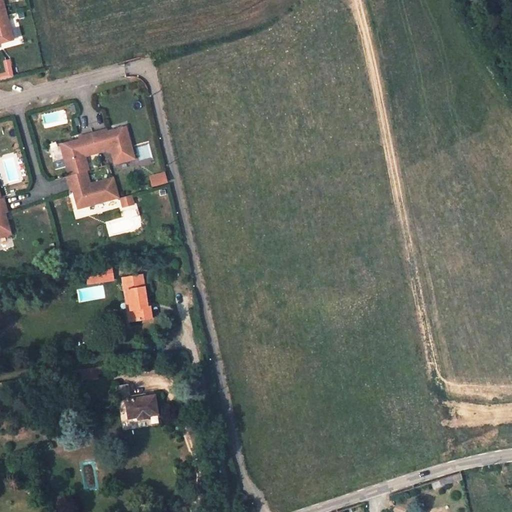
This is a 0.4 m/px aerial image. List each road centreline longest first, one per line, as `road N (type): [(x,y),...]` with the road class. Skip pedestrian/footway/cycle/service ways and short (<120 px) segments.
road 1 (residential): [(0,103),(146,65),(244,484),(263,511)]
road 2 (unclassified): [(307,511),(464,462),(511,455)]
